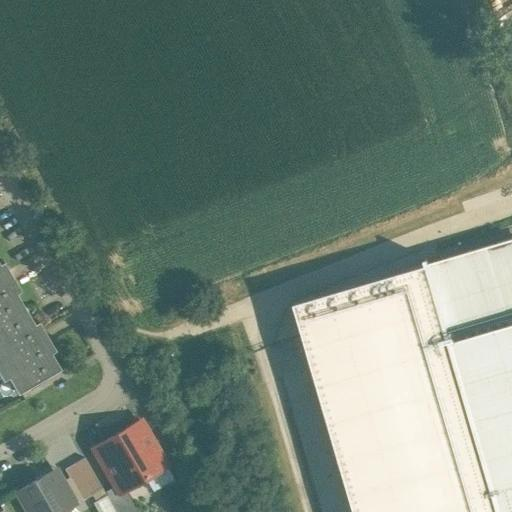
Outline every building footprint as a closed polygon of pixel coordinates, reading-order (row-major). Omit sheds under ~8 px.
[(511,511),(511,237),(429,262),(502,511),(511,511)] [(0,318),(23,305),(15,291),(20,288),(4,260),(0,261),(0,318)] [(502,511),(429,262),(294,301),(304,334),(356,511),(502,511)] [(0,375),(2,378),(8,374),(18,391),(59,367),(49,350),(55,347),(38,319),(33,322),(23,305),(0,318),(0,375)] [(140,420),(93,447),(115,485),(119,492),(124,489),(166,464),(140,420)] [(92,493),(74,463),(64,468),(82,499),(92,493)] [(51,471),(17,491),(29,511),(59,511),(77,502),(63,479),(58,482),(51,471)] [(137,511),(124,489),(119,492),(115,485),(105,491),(117,511),(137,511)]
